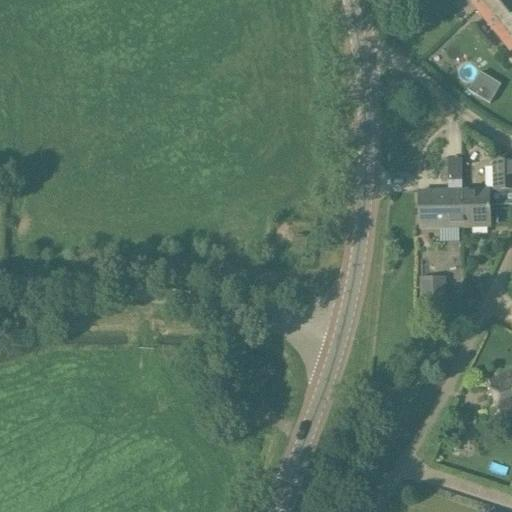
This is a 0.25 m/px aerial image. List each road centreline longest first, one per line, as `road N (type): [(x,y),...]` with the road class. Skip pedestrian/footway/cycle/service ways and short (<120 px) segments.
road 1 (unclassified): [(0,283),(159,293),(340,331)]
road 2 (tertiary): [(353,26),(363,201),(340,331)]
road 3 (residential): [(379,511),(443,403),(511,257)]
road 4 (residential): [(511,139),(353,26)]
road 5 (tertiary): [(340,331),(275,511)]
